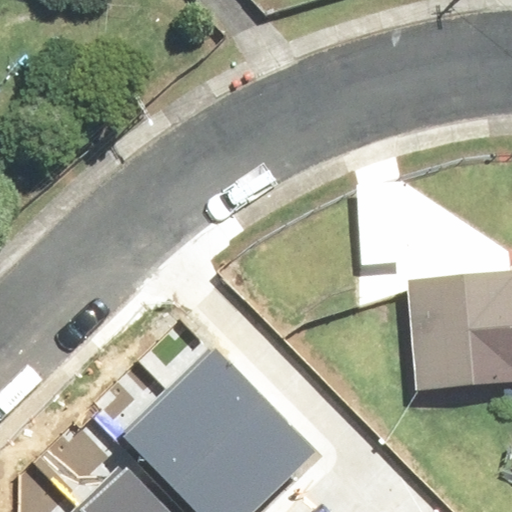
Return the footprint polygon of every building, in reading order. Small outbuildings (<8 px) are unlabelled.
[(421,175),(362,176),(365,264),(423,263),(421,175)] [(511,259),(427,261),(429,386),(511,384),(511,259)] [(316,455),(213,353),(169,397),(272,499),(316,455)] [(259,511),(272,499),(169,397),(125,441),(197,511),(259,511)] [(160,511),(123,474),(83,511),(160,511)]
